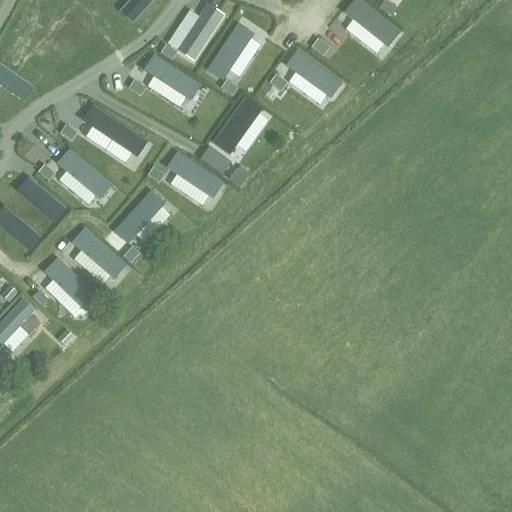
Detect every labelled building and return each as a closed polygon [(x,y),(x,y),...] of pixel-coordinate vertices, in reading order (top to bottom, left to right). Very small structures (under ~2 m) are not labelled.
[(131,0),(120,13),(133,25),(155,0),(131,0)] [(358,0),(355,0),(344,15),(353,22),(383,46),(387,50),(400,34),(358,0)] [(200,17),(178,51),(194,62),(224,17),(208,6),(200,17)] [(237,26),(207,71),(223,81),(229,73),(250,41),(253,36),(237,26)] [(297,51),(285,67),(295,74),(326,96),(330,99),(342,83),(297,51)] [(154,55),(144,71),(154,78),(186,98),(191,101),(201,85),(154,55)] [(0,66),(0,87),(23,104),(33,89),(0,66)] [(245,98),(213,144),(230,156),(237,147),(259,115),(263,110),(245,98)] [(82,122),(92,128),(132,155),(137,158),(147,143),(93,106),(82,122)] [(33,128),(45,121),(39,110),(27,117),(33,128)] [(69,152),(57,166),(66,173),(95,198),(99,201),(111,187),(69,152)] [(177,155),(167,170),(177,177),(208,198),(212,200),(223,185),(177,155)] [(240,168),(230,182),(239,189),(250,175),(240,168)] [(28,180),(17,194),(54,225),(66,212),(28,180)] [(151,193),(114,234),(127,246),(135,238),(161,210),(164,206),(151,193)] [(4,209),(0,214),(0,228),(30,254),(42,240),(4,209)] [(84,231),(72,245),(81,253),(109,277),(113,281),(125,267),(84,231)] [(57,262),(44,275),(53,283),(80,309),(84,313),(96,299),(57,262)] [(23,302),(0,325),(0,346),(1,348),(3,346),(19,329),(35,313),(23,302)]
